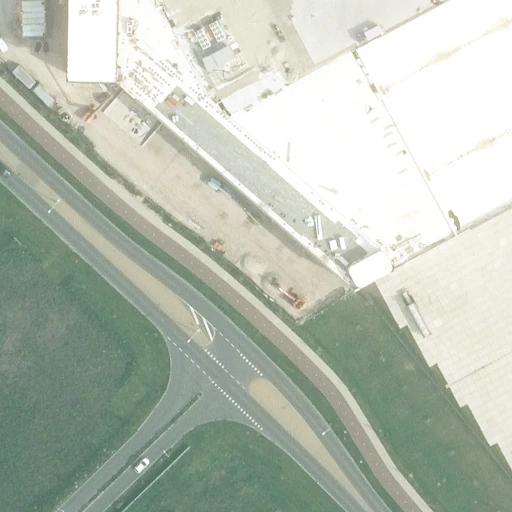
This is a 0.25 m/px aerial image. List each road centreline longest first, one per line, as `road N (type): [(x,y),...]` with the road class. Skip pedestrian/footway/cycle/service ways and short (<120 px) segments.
road 1 (tertiary): [(246,355),(0,133)]
road 2 (tertiary): [(0,173),(207,368)]
road 3 (tertiary): [(378,511),(288,394),(246,355)]
road 4 (tertiary): [(207,368),(64,511)]
road 5 (tertiary): [(91,511),(229,387)]
road 6 (tertiary): [(229,387),(352,511)]
